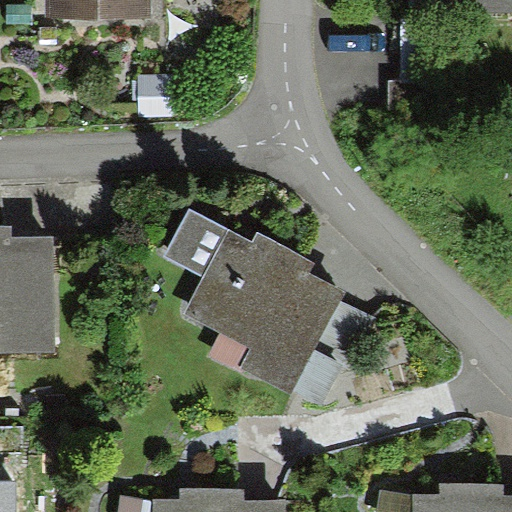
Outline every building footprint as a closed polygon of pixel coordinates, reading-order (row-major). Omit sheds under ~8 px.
[(154,0),(43,0),(44,20),(154,20),(154,0)] [(511,0),(415,0),(416,13),(511,11),(511,0)] [(251,241),(188,208),(163,255),(204,277),(183,316),(249,350),(239,370),(289,396),(292,389),(314,349),(319,339),(339,301),(344,291),(312,274),(317,264),(256,232),(251,241)] [(0,354),(59,353),(56,236),(13,237),(13,224),(0,224),(0,354)] [(377,320),(339,301),(319,339),(357,359),(377,320)] [(344,365),(314,349),(292,389),(323,405),(344,365)] [(0,511),(16,511),(16,483),(0,483),(0,511)] [(414,494),(382,490),(377,511),(511,511),(511,495),(505,496),(504,484),(442,484),(441,494),(414,494)] [(182,501),(154,501),(120,494),(117,511),(286,511),(287,502),(244,503),(245,489),(182,490),(182,501)]
